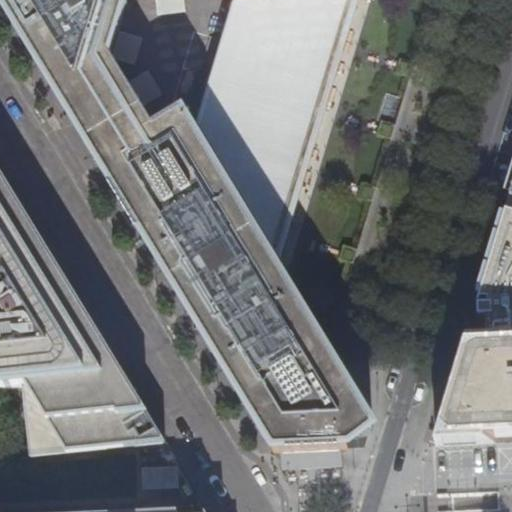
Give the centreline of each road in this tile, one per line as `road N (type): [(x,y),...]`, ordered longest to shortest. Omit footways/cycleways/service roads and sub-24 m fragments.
road 1 (residential): [(249,511),(0,95)]
road 2 (residential): [(368,511),(511,58)]
